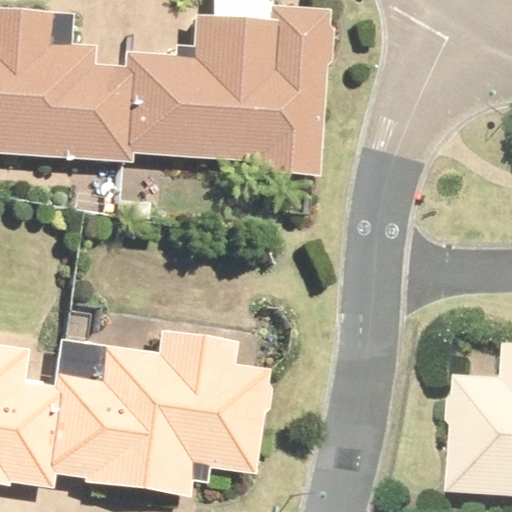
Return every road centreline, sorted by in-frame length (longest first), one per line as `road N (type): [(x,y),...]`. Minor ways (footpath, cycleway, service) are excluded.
road 1 (residential): [(449,13),(410,120),(372,274)]
road 2 (residential): [(372,274),(352,440),(333,511)]
road 3 (residential): [(511,270),(372,274)]
